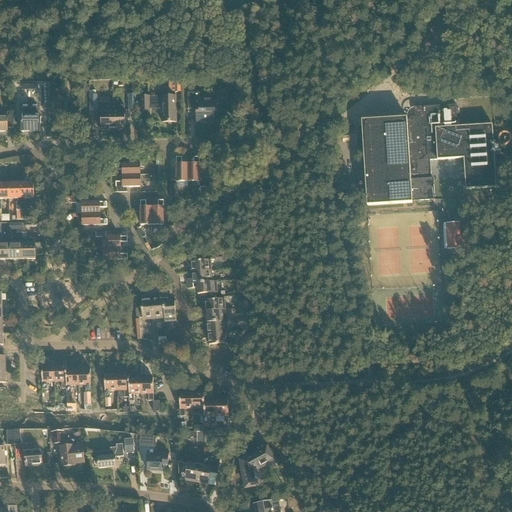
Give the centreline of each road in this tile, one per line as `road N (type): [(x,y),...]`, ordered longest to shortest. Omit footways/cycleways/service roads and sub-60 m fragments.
road 1 (residential): [(208,511),(110,490),(33,486)]
road 2 (residential): [(151,263),(129,227),(113,222),(114,213),(127,210),(127,198),(109,196),(83,146)]
road 3 (residential): [(183,365),(128,344),(46,345)]
road 4 (residential): [(46,345),(151,263)]
road 5 (residential): [(83,146),(215,143)]
